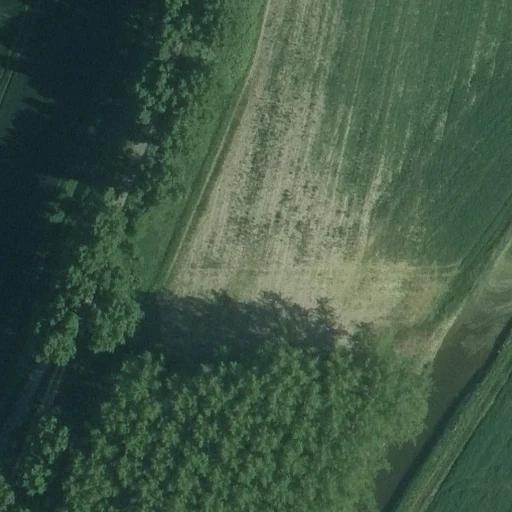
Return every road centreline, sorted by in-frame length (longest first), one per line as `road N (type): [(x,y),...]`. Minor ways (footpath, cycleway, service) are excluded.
road 1 (unclassified): [(0,426),(156,139),(198,0)]
road 2 (track): [(0,503),(38,405),(50,343)]
